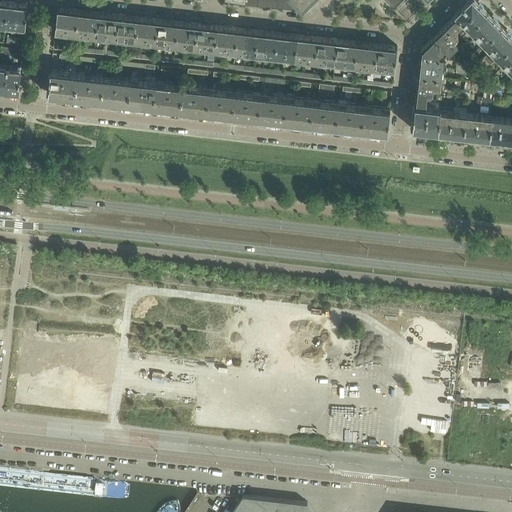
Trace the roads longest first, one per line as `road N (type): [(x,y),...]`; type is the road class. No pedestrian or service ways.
road 1 (secondary): [(511,253),(0,193)]
road 2 (unclassified): [(511,482),(0,424)]
road 3 (secondary): [(0,223),(511,279)]
road 4 (residential): [(33,105),(400,148)]
